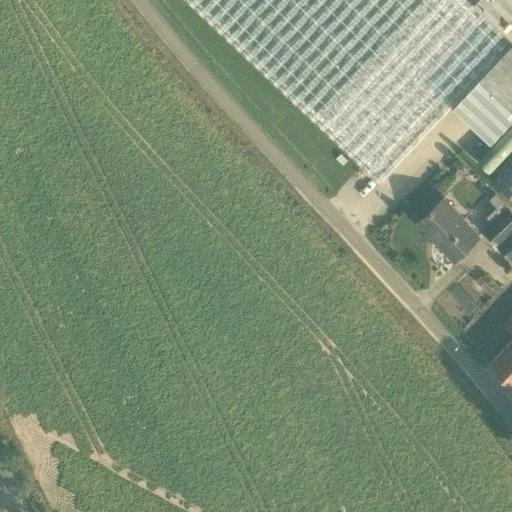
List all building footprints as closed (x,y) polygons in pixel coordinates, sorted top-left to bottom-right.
[(511,0),(190,0),(382,181),(453,105),(491,141),(511,118),(511,0)] [(511,153),(492,176),(511,193),(511,153)] [(511,214),(502,204),(494,195),(489,199),(498,208),(487,217),(493,224),(486,230),(511,257),(511,214)] [(454,259),(478,236),(443,198),(418,221),(454,259)] [(480,277),(476,282),(482,287),(486,281),(480,277)] [(511,383),(511,317),(503,327),(511,335),(511,338),(489,363),(511,383)]
